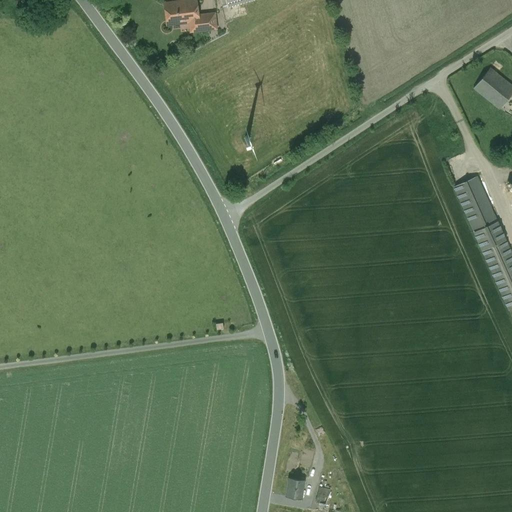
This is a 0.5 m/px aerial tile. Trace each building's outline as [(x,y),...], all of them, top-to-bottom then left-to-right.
[(195,0),(188,0),(165,3),(167,24),(187,22),(189,23),(197,22),(198,30),(216,28),(214,13),(197,15),(195,0)] [(511,93),(511,85),(490,68),(474,89),(499,109),(511,93)] [(496,220),(476,177),(454,187),(474,230),(496,220)] [(511,307),(511,256),(496,221),(474,231),(509,309),(511,307)] [(304,480),(289,477),(286,496),(301,498),(304,480)] [(330,489),(319,487),(315,502),(326,505),(330,489)]
